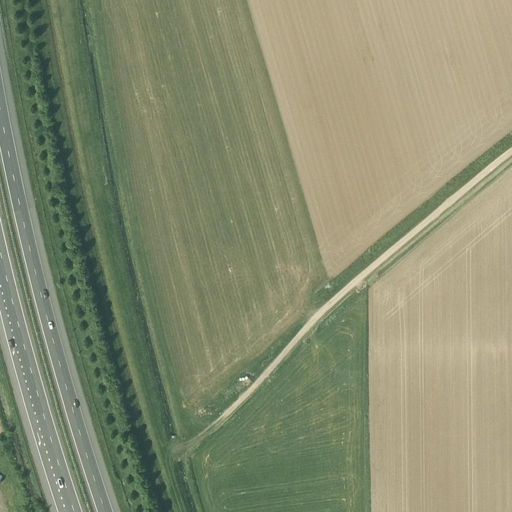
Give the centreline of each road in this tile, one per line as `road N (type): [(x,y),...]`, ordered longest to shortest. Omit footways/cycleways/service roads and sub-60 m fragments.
road 1 (track): [(511,151),(363,274),(196,440),(168,455)]
road 2 (motorway): [(107,511),(31,256),(0,113)]
road 3 (motorway): [(0,251),(76,511)]
